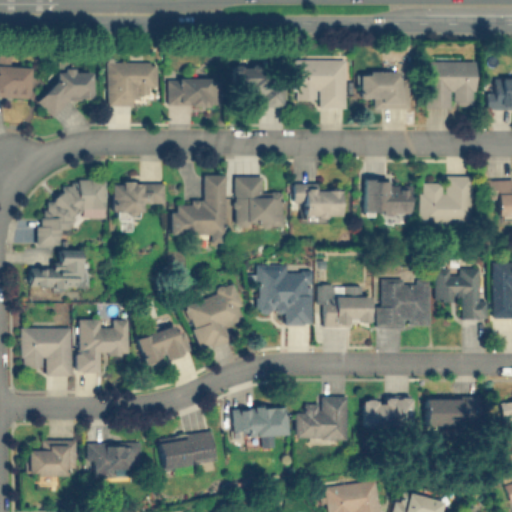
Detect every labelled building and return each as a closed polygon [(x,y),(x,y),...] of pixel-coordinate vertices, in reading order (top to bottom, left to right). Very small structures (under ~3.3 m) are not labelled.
[(154,59),(104,58),(103,103),(131,104),(131,93),(145,94),(146,85),(154,85),(154,59)] [(342,58),(290,58),(290,96),(314,96),(314,106),(342,106),(342,58)] [(421,106),(472,106),(472,59),(421,59),(421,106)] [(0,94),(24,96),(26,66),(0,63),(0,94)] [(269,66),(230,65),(229,87),(247,87),(247,104),(281,104),(281,81),(269,81),(269,66)] [(88,68),(53,68),(53,86),(37,87),(37,112),(59,112),(59,97),(88,97),(88,68)] [(396,69),(356,69),(356,96),(368,96),(369,107),(406,107),(405,78),(396,78),(396,69)] [(216,76),(164,76),(164,103),(216,103),(216,76)] [(483,87),(483,106),(511,106),(511,76),(492,76),(492,87),(483,87)] [(221,240),(221,172),(200,173),(200,198),(188,198),(188,203),(172,203),(172,210),(166,210),(166,233),(206,232),(207,241),(221,240)] [(466,173),(443,173),(443,181),(416,181),(416,221),(466,221),(466,173)] [(230,225),(279,225),(279,189),(258,189),(258,174),(230,174),(230,225)] [(103,177),(69,177),(68,184),(55,184),(55,199),(42,199),(42,216),(33,216),(32,243),(55,243),(56,228),(68,228),(69,215),(102,215),(103,177)] [(511,178),(484,178),(484,199),(494,199),(494,213),(511,213),(511,178)] [(408,214),(408,179),(360,179),(360,213),(408,214)] [(109,214),(139,214),(139,201),(161,201),(161,180),(109,180),(109,214)] [(301,215),(337,216),(337,187),(315,187),(315,181),(290,181),(289,202),(301,202),(301,215)] [(77,248),(54,247),(54,266),(25,265),(25,286),(86,286),(87,259),(77,259),(77,248)] [(511,316),(511,260),(489,260),(489,316),(511,316)] [(475,266),(452,266),(452,265),(431,265),(432,298),(457,298),(457,317),(484,317),(483,297),(475,297),(475,266)] [(281,323),(309,323),(309,267),(252,269),(253,311),(281,311),(281,323)] [(426,324),(427,277),(374,276),(374,323),(426,324)] [(316,324),(367,324),(366,293),(356,293),(356,283),(340,284),(340,291),(332,291),(332,282),(316,282),(316,324)] [(227,338),(223,325),(243,318),(232,284),(181,301),(196,348),(227,338)] [(97,317),(73,316),(72,370),(95,370),(96,351),(124,352),(125,317),(108,317),(107,325),(97,324),(97,317)] [(132,336),(141,363),(188,348),(182,329),(174,331),(172,323),(132,336)] [(67,325),(16,325),(16,363),(40,363),(40,374),(67,374),(67,325)] [(342,438),(342,394),(316,394),(316,403),(301,403),(301,410),(291,410),(291,438),(342,438)] [(408,424),(408,395),(359,395),(359,424),(408,424)] [(421,425),(474,424),(474,396),(421,396),(421,425)] [(511,454),(511,398),(499,400),(507,455),(511,454)] [(283,433),(281,404),(228,406),(229,434),(258,433),(259,444),(268,444),(267,434),(283,433)] [(210,459),(206,429),(153,436),(158,467),(210,459)] [(72,438),(36,437),(36,448),(22,448),(22,473),(62,474),(63,465),(72,465),(72,438)] [(84,440),(84,472),(136,472),(136,440),(84,440)] [(322,484),(325,511),(376,511),(372,478),(322,484)] [(511,478),(500,482),(506,502),(511,500),(511,478)] [(435,511),(439,499),(394,488),(388,511),(435,511)]
